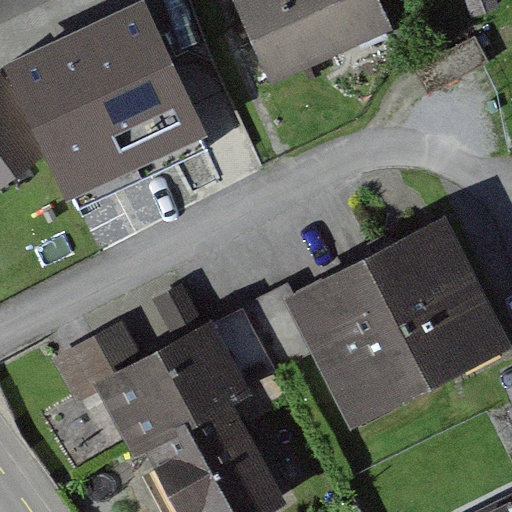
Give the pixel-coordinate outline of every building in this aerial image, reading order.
[(223,147),(162,0),(160,0),(18,65),(69,141),(88,203),(223,147)] [(382,0),(249,0),(245,3),(287,86),(397,30),(382,0)] [(418,66),(431,91),(492,59),(479,34),(418,66)] [(0,189),(62,146),(10,73),(0,79),(0,189)] [(442,220),(293,299),(361,427),(510,347),(442,220)] [(89,403),(109,392),(176,511),(268,511),(288,501),(232,402),(257,388),(218,317),(152,354),(132,318),(63,356),(89,403)] [(511,511),(511,503),(493,511),(511,511)]
